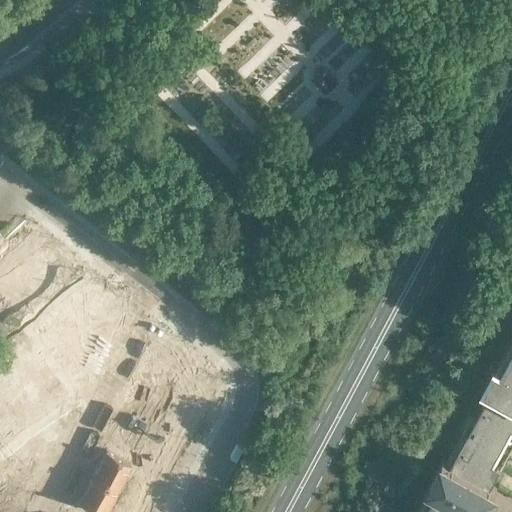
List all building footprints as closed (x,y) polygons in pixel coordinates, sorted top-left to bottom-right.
[(326,91),(336,80),(323,67),(313,77),(326,91)] [(327,259),(347,242),(336,229),(316,247),(327,259)] [(19,236),(1,255),(45,296),(63,276),(19,236)] [(6,278),(0,286),(0,292),(12,302),(22,290),(6,278)] [(115,300),(89,332),(105,345),(131,313),(115,300)] [(131,313),(105,345),(120,357),(146,325),(131,313)] [(146,325),(120,357),(135,369),(161,336),(146,325)] [(59,341),(75,351),(84,337),(68,327),(59,341)] [(473,511),(477,506),(483,510),(497,486),(491,482),(500,465),(511,443),(511,333),(497,362),(496,361),(484,382),(491,386),(452,458),(442,452),(435,465),(425,482),(436,488),(422,511),(473,511)] [(161,336),(135,369),(150,381),(176,348),(161,336)] [(176,348),(150,381),(165,393),(191,360),(176,348)] [(65,352),(58,357),(65,367),(72,362),(65,352)] [(22,355),(13,362),(17,368),(27,361),(22,355)] [(191,360),(165,393),(180,405),(206,372),(191,360)] [(46,363),(25,378),(48,412),(70,397),(47,364),(46,363)] [(206,372),(180,405),(196,417),(222,385),(206,372)] [(88,377),(85,384),(95,390),(99,383),(88,377)] [(25,378),(4,393),(28,427),(48,412),(25,378)] [(99,383),(95,390),(106,396),(110,389),(99,383)] [(4,393),(0,395),(0,430),(7,441),(28,427),(4,393)] [(123,396),(119,403),(129,409),(133,402),(123,396)] [(133,402),(129,409),(140,414),(144,407),(133,402)] [(126,416),(121,424),(130,429),(135,421),(126,416)] [(135,421),(130,429),(140,434),(144,426),(135,421)] [(155,423),(151,430),(162,436),(166,429),(155,423)] [(140,434),(124,463),(159,482),(179,446),(172,442),(162,436),(151,430),(144,426),(140,434)] [(166,429),(162,436),(172,442),(176,435),(166,429)] [(77,474),(87,460),(64,446),(55,460),(77,474)] [(110,447),(106,454),(117,459),(121,452),(110,447)] [(117,459),(113,466),(120,470),(128,456),(121,452),(117,459)] [(106,454),(103,461),(113,466),(117,459),(106,454)] [(108,492),(104,499),(128,511),(143,511),(159,482),(124,463),(108,492)] [(91,482),(87,490),(97,495),(101,488),(91,482)] [(97,495),(94,502),(101,506),(104,499),(108,492),(101,488),(97,495)] [(87,490),(83,497),(94,502),(97,495),(87,490)] [(97,511),(128,511),(104,499),(101,506),(97,511)]
